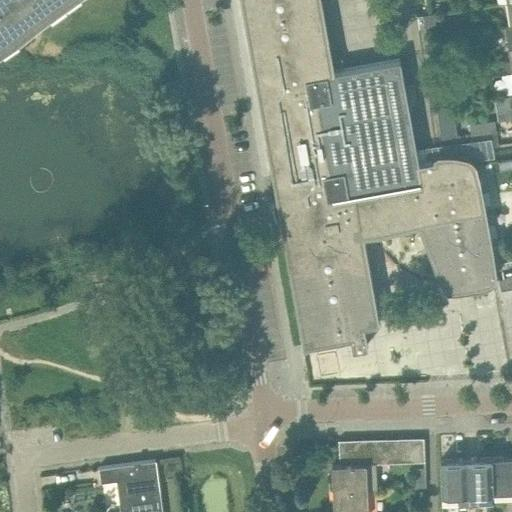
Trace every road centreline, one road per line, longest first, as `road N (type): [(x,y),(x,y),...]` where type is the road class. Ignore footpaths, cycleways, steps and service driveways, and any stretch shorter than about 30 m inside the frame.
road 1 (residential): [(188,0),(264,417)]
road 2 (residential): [(19,511),(12,453),(264,417)]
road 3 (residential): [(511,406),(264,417)]
